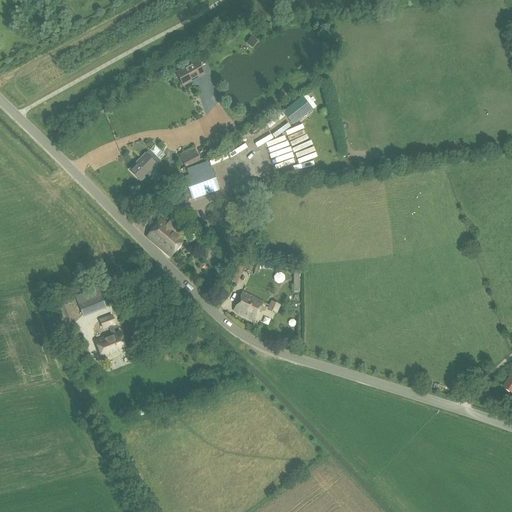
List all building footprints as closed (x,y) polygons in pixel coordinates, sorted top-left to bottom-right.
[(250,36),(245,42),(252,47),(257,41),(250,36)] [(175,73),(182,86),(203,74),(196,61),(175,73)] [(311,110),(301,98),(283,112),(293,125),(311,110)] [(160,161),(149,150),(129,170),(140,181),(147,174),(146,174),(160,161)] [(196,153),(182,161),(185,168),(200,160),(196,153)] [(211,167),(185,177),(193,200),(219,190),(211,167)] [(184,202),(179,187),(166,192),(171,206),(184,202)] [(170,257),(184,239),(161,220),(146,237),(170,257)] [(199,233),(191,232),(190,242),(198,242),(199,233)] [(247,258),(235,254),(225,281),(237,285),(247,258)] [(98,288),(75,297),(83,315),(105,306),(98,288)] [(242,292),(233,310),(254,320),(262,302),(242,292)] [(271,301),(267,309),(277,314),(281,305),(271,301)] [(65,306),(53,310),(61,331),(73,326),(65,306)] [(112,324),(109,316),(99,320),(102,328),(112,324)] [(110,328),(112,335),(95,341),(102,360),(127,351),(120,332),(116,333),(113,326),(110,328)] [(511,373),(503,387),(511,392),(511,373)] [(135,486),(141,483),(136,474),(130,477),(135,486)]
